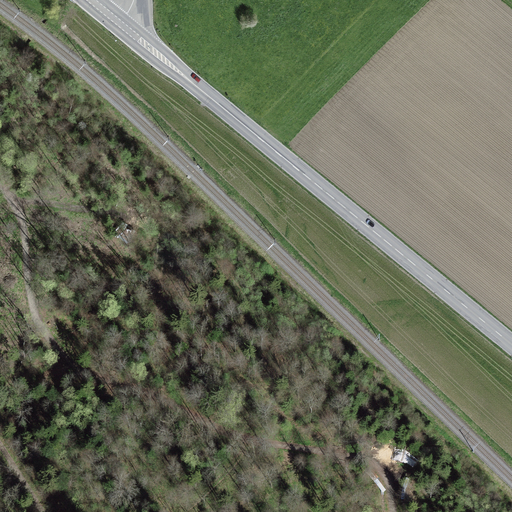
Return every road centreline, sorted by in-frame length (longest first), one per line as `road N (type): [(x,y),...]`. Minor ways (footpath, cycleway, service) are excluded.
road 1 (track): [(0,188),(10,196),(40,326),(67,364),(220,431),(351,459),(388,482),(393,511)]
road 2 (primary): [(122,25),(511,351)]
